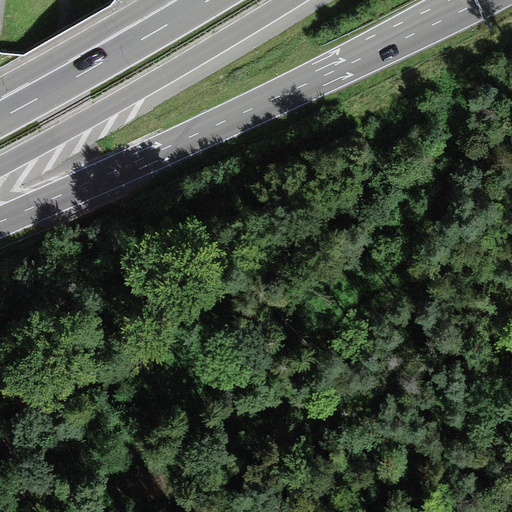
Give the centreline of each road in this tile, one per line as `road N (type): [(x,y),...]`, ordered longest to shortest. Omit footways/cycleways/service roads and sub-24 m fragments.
road 1 (track): [(465,511),(421,433),(344,403),(266,401),(0,510)]
road 2 (primary): [(0,221),(302,85),(467,0)]
road 3 (primary): [(0,168),(293,0)]
road 4 (motorway): [(194,0),(70,74)]
road 5 (motorway): [(168,0),(70,74)]
